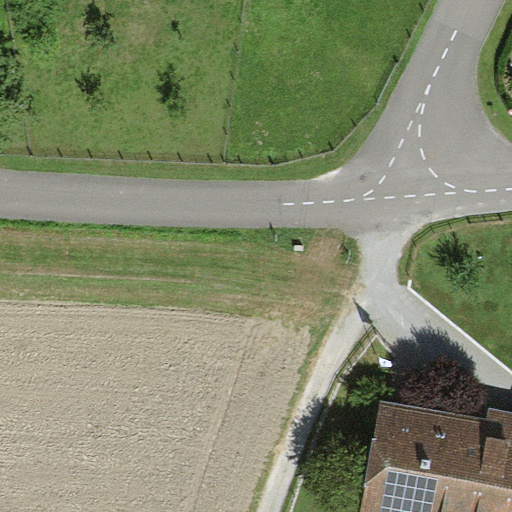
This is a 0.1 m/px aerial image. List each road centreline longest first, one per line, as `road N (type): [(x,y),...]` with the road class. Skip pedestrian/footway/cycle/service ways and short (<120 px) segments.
road 1 (unclassified): [(393,196),(0,202)]
road 2 (track): [(268,511),(393,196)]
road 3 (residential): [(393,196),(413,98),(462,0)]
